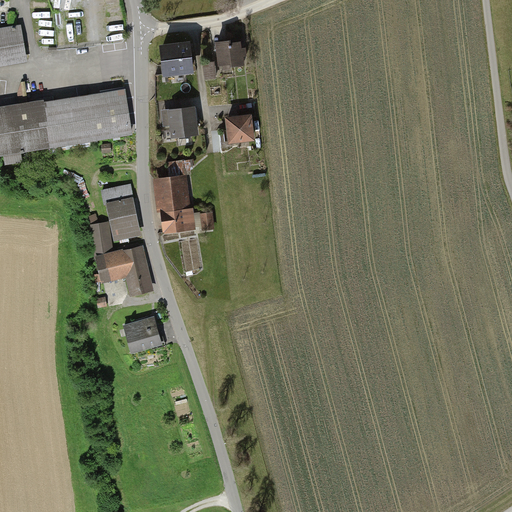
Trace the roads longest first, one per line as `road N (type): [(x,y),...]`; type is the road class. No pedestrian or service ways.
road 1 (residential): [(238,511),(148,222),(143,30)]
road 2 (residential): [(485,0),(511,181)]
road 3 (residential): [(274,0),(215,20),(143,30)]
